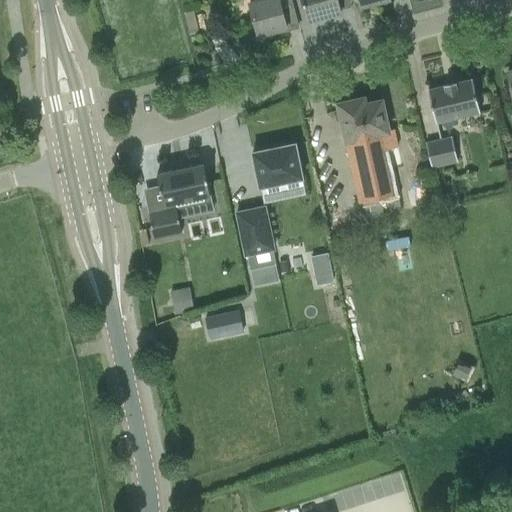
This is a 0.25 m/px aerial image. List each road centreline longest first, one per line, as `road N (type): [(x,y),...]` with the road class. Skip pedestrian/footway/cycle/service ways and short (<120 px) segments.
road 1 (residential): [(130,146),(215,120),(355,46),(511,6)]
road 2 (secondary): [(116,314),(98,159),(58,31)]
road 3 (secondary): [(158,511),(116,314)]
road 4 (secondary): [(67,166),(116,314)]
road 5 (secondary): [(58,31),(53,82),(67,166)]
